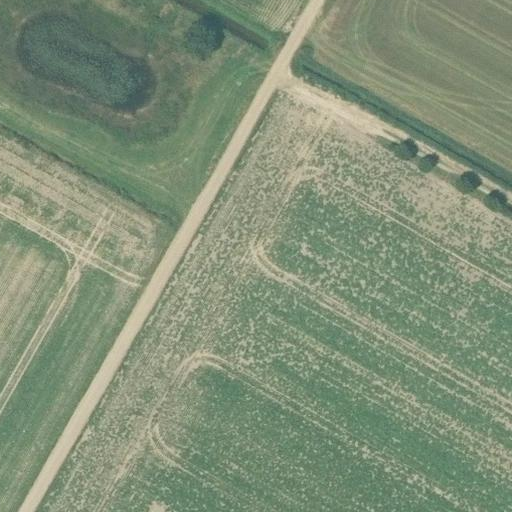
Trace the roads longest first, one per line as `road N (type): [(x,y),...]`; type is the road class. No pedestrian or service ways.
road 1 (track): [(317,0),(28,511)]
road 2 (track): [(511,209),(141,0)]
